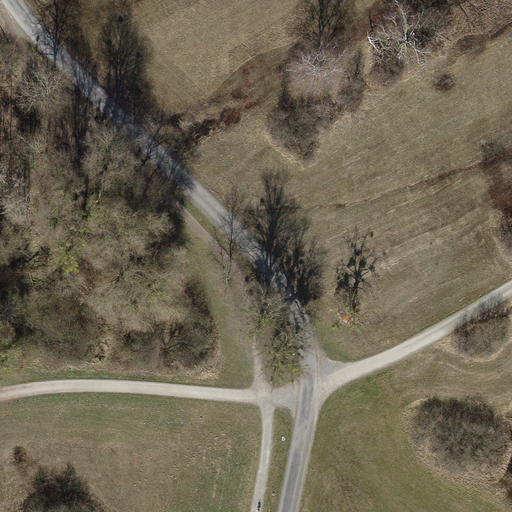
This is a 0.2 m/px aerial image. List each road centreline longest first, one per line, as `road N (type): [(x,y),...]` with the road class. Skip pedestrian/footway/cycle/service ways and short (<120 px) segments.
road 1 (unclassified): [(286,511),(310,387),(288,296),(250,245),(7,0)]
road 2 (track): [(11,7),(14,39),(34,67),(241,278),(263,396)]
road 3 (track): [(0,394),(71,387),(263,396)]
road 4 (track): [(511,291),(403,353),(310,387)]
